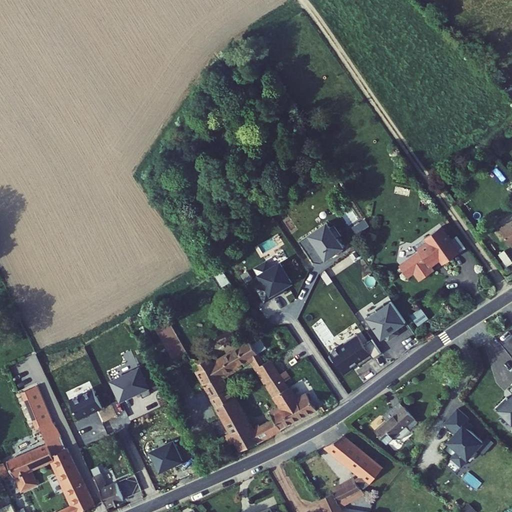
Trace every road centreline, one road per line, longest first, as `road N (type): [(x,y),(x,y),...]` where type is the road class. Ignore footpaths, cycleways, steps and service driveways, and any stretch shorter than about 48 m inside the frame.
road 1 (residential): [(511,295),(321,426),(136,511)]
road 2 (track): [(507,297),(303,0)]
